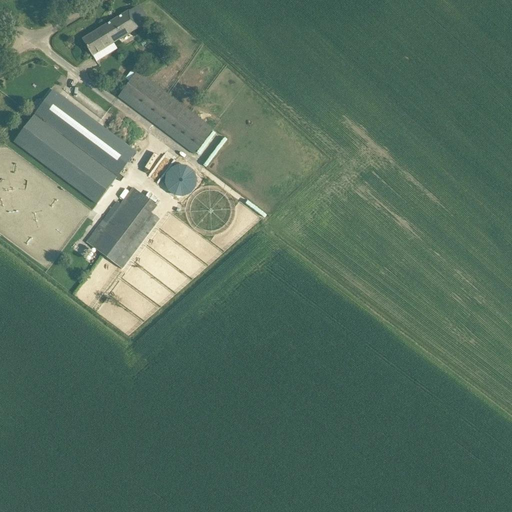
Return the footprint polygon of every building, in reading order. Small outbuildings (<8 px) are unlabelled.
[(150,21),(140,5),(83,39),(93,56),(150,21)] [(214,129),(138,72),(119,97),(195,154),(214,129)] [(136,152),(53,90),(14,143),(96,205),(136,152)] [(107,223),(103,221),(87,243),(122,269),(160,219),(152,213),(157,206),(133,188),(107,223)] [(196,257),(203,258),(209,258),(219,255),(223,252),(226,249),(231,240),(232,235),(232,231),(231,225),(230,220),(226,214),(223,211),(220,208),(216,206),(209,204),(205,204),(199,205),(194,207),(188,210),(184,214),(181,220),(179,224),(179,229),(179,234),(180,238),(182,244),(185,249),(189,253),(196,257)]
